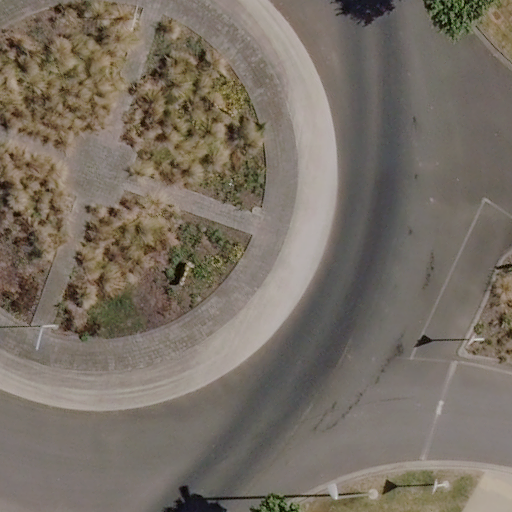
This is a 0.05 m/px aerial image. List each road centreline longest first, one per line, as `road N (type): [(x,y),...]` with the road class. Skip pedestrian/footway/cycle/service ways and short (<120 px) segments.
road 1 (secondary): [(371,51),(396,147),(390,245),(353,336),(289,412)]
road 2 (residential): [(511,428),(435,413),(289,412)]
road 3 (residential): [(371,51),(511,134)]
road 4 (secondary): [(289,412),(221,456),(144,481)]
road 5 (secondary): [(144,481),(56,485),(0,471)]
